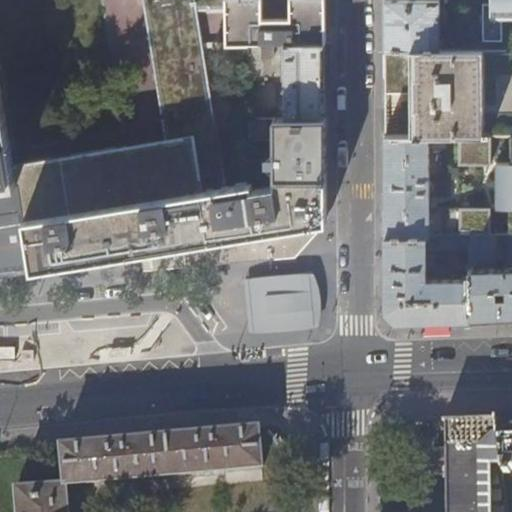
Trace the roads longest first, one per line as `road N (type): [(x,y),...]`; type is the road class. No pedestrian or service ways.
road 1 (residential): [(352,370),(355,0)]
road 2 (residential): [(222,380),(177,304),(0,317)]
road 3 (secondary): [(222,380),(0,403)]
road 4 (secondary): [(511,362),(352,370)]
road 5 (residential): [(352,370),(346,511)]
road 6 (secondary): [(352,370),(222,380)]
